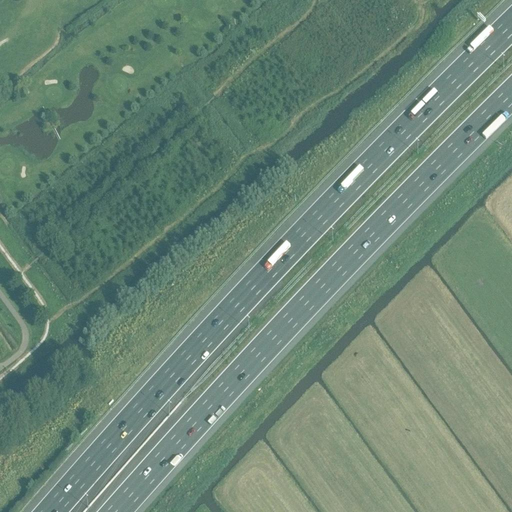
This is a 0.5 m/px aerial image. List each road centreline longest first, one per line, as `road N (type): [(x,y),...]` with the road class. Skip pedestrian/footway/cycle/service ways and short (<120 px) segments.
road 1 (motorway): [(511,18),(342,188),(51,511)]
road 2 (motorway): [(118,511),(380,226),(511,96)]
